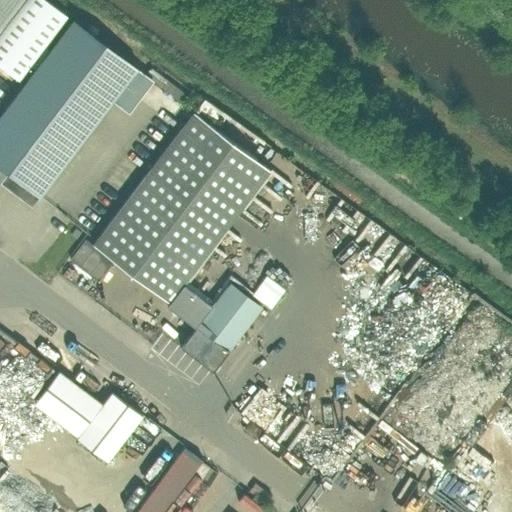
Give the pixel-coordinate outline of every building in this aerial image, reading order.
[(67,16),(46,0),(23,0),(0,30),(0,65),(18,80),(67,16)] [(136,67),(72,19),(0,113),(0,181),(9,189),(16,179),(38,196),(136,67)] [(269,169),(193,111),(92,244),(168,302),(269,169)] [(261,306),(229,282),(180,346),(211,370),(261,306)] [(0,357),(23,375),(38,355),(2,328),(0,330),(0,357)] [(100,404),(58,371),(34,403),(76,435),(100,404)] [(76,435),(75,437),(106,460),(107,459),(141,414),(110,390),(76,435)] [(258,392),(245,409),(261,423),(275,407),(258,392)] [(167,511),(219,449),(203,436),(141,511),(167,511)]
